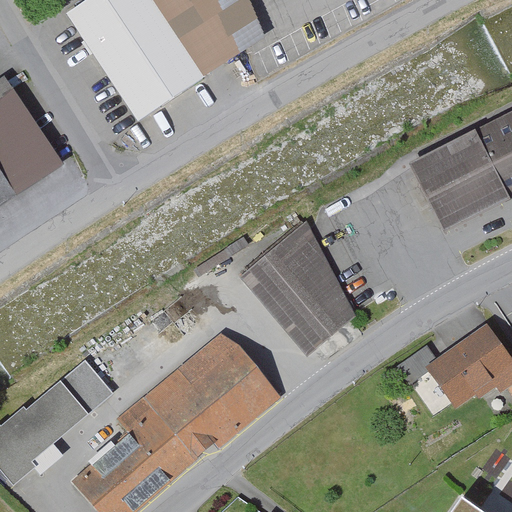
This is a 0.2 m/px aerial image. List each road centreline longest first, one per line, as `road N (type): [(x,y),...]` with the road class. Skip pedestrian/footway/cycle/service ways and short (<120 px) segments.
road 1 (residential): [(448,0),(0,271)]
road 2 (residential): [(168,511),(324,388),(511,268)]
road 3 (unknown): [(184,0),(254,117)]
road 4 (unknown): [(428,315),(372,204)]
